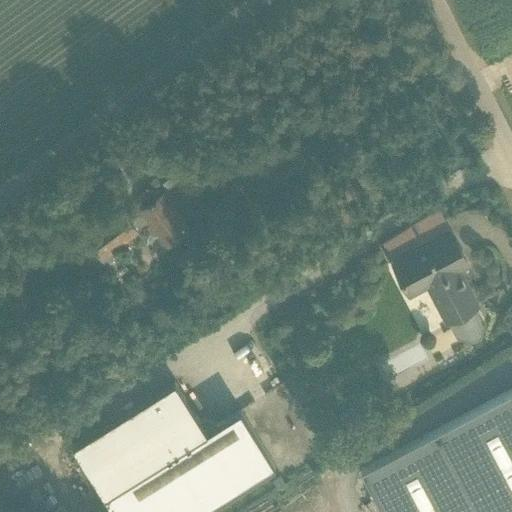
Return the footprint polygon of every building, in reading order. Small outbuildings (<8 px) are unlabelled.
[(122,191),(86,218),(108,249),(151,217),(171,243),(196,224),(164,182),(132,205),(122,191)] [(437,205),(379,236),(408,291),(422,283),(450,336),(481,320),(450,261),(463,254),(437,205)] [(366,313),(327,327),(334,349),(374,335),(366,313)] [(173,371),(68,435),(114,511),(183,511),(271,459),(236,401),(203,421),(173,371)] [(511,511),(511,380),(363,464),(388,511),(511,511)]
